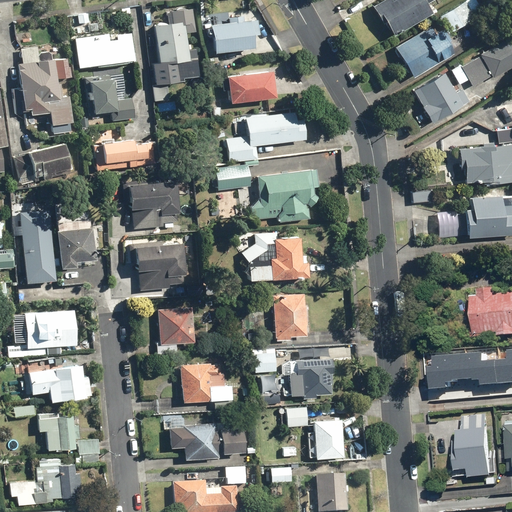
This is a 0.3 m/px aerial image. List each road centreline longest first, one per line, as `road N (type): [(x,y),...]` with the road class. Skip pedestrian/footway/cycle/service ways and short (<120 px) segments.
road 1 (residential): [(292,0),(370,142),(403,511)]
road 2 (residential): [(129,511),(112,325)]
